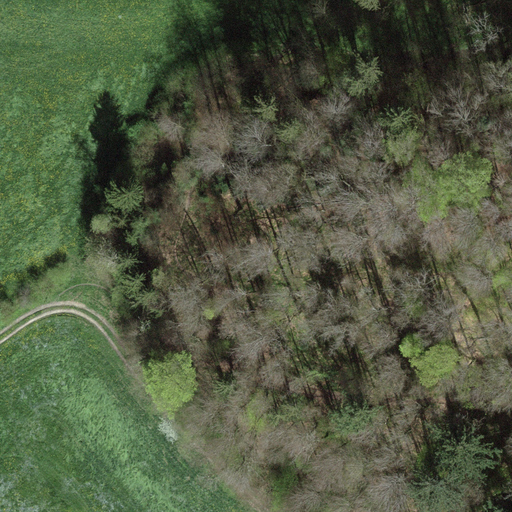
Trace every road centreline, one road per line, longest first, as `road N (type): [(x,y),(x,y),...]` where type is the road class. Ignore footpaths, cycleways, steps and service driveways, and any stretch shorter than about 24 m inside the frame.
road 1 (track): [(105,329),(121,307),(196,358),(364,398),(511,396)]
road 2 (track): [(0,336),(44,307),(76,307),(280,511)]
